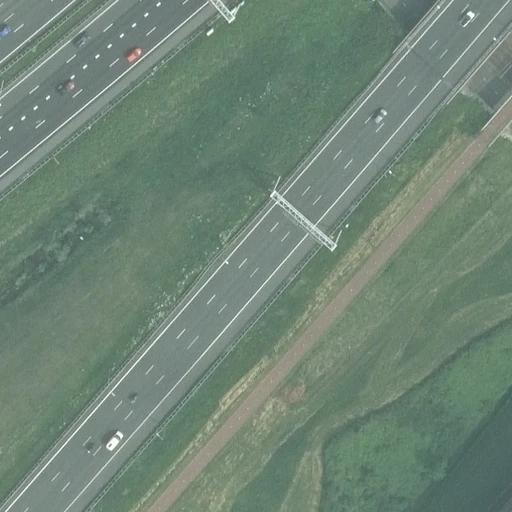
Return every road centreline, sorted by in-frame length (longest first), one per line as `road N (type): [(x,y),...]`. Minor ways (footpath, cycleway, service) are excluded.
road 1 (motorway): [(43,511),(483,0)]
road 2 (motorway): [(0,117),(139,0)]
road 3 (secondary): [(392,0),(511,116)]
